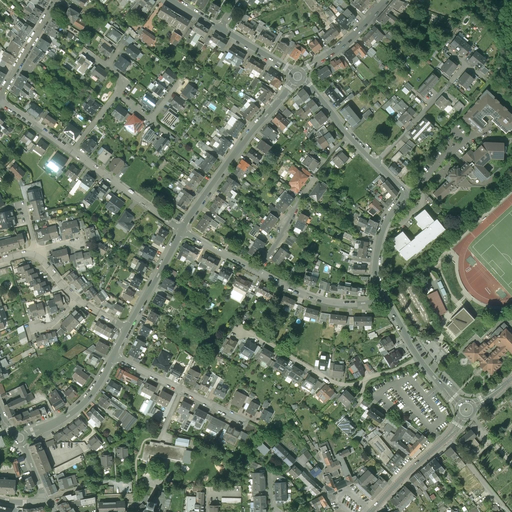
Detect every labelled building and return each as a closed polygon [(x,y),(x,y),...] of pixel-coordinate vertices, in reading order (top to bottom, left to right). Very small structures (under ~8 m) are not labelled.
[(48,3),(43,0),(37,0),(39,1),(37,5),(45,9),(48,3)] [(138,0),(135,4),(134,6),(131,10),(134,12),(137,9),(136,8),(140,4),(141,5),(141,6),(143,7),(141,9),(147,13),(155,3),(152,0),(138,0)] [(207,0),(198,0),(196,4),(203,8),(207,0)] [(397,0),(393,0),(388,6),(392,9),(393,8),(399,1),(397,0)] [(360,1),(354,7),(360,13),(366,6),(360,1)] [(213,4),(212,3),(208,11),(215,15),(219,8),(213,4)] [(177,14),(163,5),(157,15),(171,24),(177,14)] [(392,9),(388,6),(383,12),(386,15),(392,9)] [(43,13),(35,8),(33,12),(28,8),(27,9),(26,10),(31,14),(39,19),(43,13)] [(71,10),(68,8),(66,12),(67,13),(64,18),(83,29),(86,24),(82,22),(83,20),(77,17),(78,14),(77,13),(71,10)] [(355,18),(347,9),(342,15),(350,23),(355,18)] [(39,19),(31,14),(26,10),(24,12),(23,12),(29,17),(28,18),(27,17),(25,18),(31,21),(36,24),(39,19)] [(383,12),(376,21),(379,24),(386,15),(383,12)] [(27,17),(22,13),(19,16),(26,22),(29,24),(31,21),(25,18),(27,17)] [(190,22),(177,14),(171,24),(184,31),(190,22)] [(342,15),(341,15),(338,18),(337,17),(335,20),(340,24),(339,25),(340,27),(341,26),(344,29),(350,23),(342,15)] [(244,17),(238,27),(245,31),(250,23),(245,21),(247,19),(244,17)] [(60,25),(52,20),(48,26),(56,31),(57,30),(60,25)] [(24,26),(19,21),(16,25),(18,27),(21,30),(29,35),(33,28),(25,23),(24,26)] [(201,25),(197,22),(192,30),(194,32),(192,36),(194,37),(201,25)] [(254,26),(250,23),(245,31),(252,36),(258,25),(255,24),(254,26)] [(209,30),(201,25),(194,37),(192,41),(196,43),(200,37),(201,36),(204,38),(209,30)] [(339,34),(331,25),(328,27),(330,29),(327,32),(333,39),(339,34)] [(56,31),(48,26),(44,33),(54,39),(56,35),(55,34),(57,31),(56,31)] [(112,26),(104,36),(105,36),(109,40),(116,45),(124,35),(117,30),(112,26)] [(29,35),(21,30),(18,27),(16,30),(17,30),(20,32),(20,33),(19,33),(18,36),(26,41),(29,35)] [(129,27),(125,32),(134,40),(137,35),(135,33),(133,31),(131,29),(129,27)] [(378,32),(374,27),(368,34),(373,39),(377,43),(383,36),(379,33),(380,32),(379,31),(378,32)] [(269,35),(264,32),(266,30),(263,28),(257,39),(264,43),(269,35)] [(70,33),(62,29),(61,30),(59,29),(59,30),(58,30),(57,30),(56,31),(66,37),(67,37),(70,33)] [(137,35),(134,40),(137,42),(139,38),(144,30),(141,29),(137,35)] [(26,41),(18,36),(12,30),(8,36),(11,38),(12,36),(16,39),(14,41),(22,47),(26,41)] [(155,38),(144,30),(139,38),(150,45),(153,41),(154,40),(155,38)] [(182,35),(174,31),(168,41),(175,46),(182,35)] [(333,39),(327,32),(325,34),(322,31),(318,34),(326,44),(333,39)] [(221,37),(214,33),(212,37),(211,36),(210,38),(211,38),(211,39),(210,41),(208,43),(211,45),(212,42),(216,45),(221,37)] [(373,39),(368,34),(361,40),(369,48),(372,46),(369,44),(373,39)] [(273,38),(269,35),(264,43),(271,47),(277,37),(275,35),(273,38)] [(452,42),(449,45),(454,48),(461,40),(456,36),(452,42)] [(221,37),(216,45),(221,47),(219,49),(222,51),(228,41),(221,37)] [(50,44),(41,38),(36,47),(45,54),(47,55),(49,53),(45,51),(50,44)] [(108,42),(103,39),(101,41),(104,44),(110,48),(112,45),(108,42)] [(318,44),(315,39),(315,40),(308,45),(315,54),(317,52),(317,53),(320,51),(322,49),(318,44)] [(461,40),(454,48),(459,52),(466,44),(461,40)] [(13,41),(9,48),(10,48),(8,52),(16,57),(22,47),(14,41),(13,41)] [(288,46),(281,42),(278,47),(279,47),(277,50),(284,54),(288,46)] [(104,44),(99,50),(102,52),(102,53),(104,55),(105,54),(107,56),(112,50),(110,48),(104,44)] [(357,44),(350,49),(356,56),(362,51),(357,44)] [(466,44),(459,52),(463,56),(471,48),(466,44)] [(133,47),(131,45),(124,53),(135,61),(141,53),(138,51),(136,49),(133,47)] [(302,48),(297,45),(293,50),(290,55),(290,56),(296,60),(301,53),(300,52),(302,48)] [(83,46),(78,54),(81,56),(82,55),(83,57),(88,50),(83,46)] [(45,54),(36,47),(29,58),(35,63),(36,64),(38,62),(45,54)] [(227,54),(224,59),(231,63),(234,59),(238,51),(231,47),(227,54)] [(356,56),(350,49),(343,55),(351,64),(353,62),(354,64),(359,60),(356,56)] [(16,57),(8,52),(6,51),(3,55),(4,56),(2,59),(4,60),(8,62),(12,65),(16,57)] [(245,55),(238,51),(234,59),(238,61),(236,65),(238,66),(245,55)] [(446,54),(445,52),(443,55),(448,59),(452,62),(454,60),(446,54)] [(475,52),(468,60),(474,65),(481,56),(475,52)] [(83,57),(82,55),(81,56),(76,63),(81,66),(78,70),(80,72),(83,74),(88,68),(88,69),(92,63),(89,61),(89,60),(86,58),(85,58),(83,57)] [(124,59),(121,56),(114,65),(123,72),(130,63),(124,59)] [(481,56),(474,65),(479,69),(486,61),(481,56)] [(35,63),(29,58),(23,68),(31,73),(34,67),(33,66),(35,63)] [(250,58),(244,68),(247,70),(248,67),(252,70),(257,62),(250,58)] [(452,62),(448,59),(444,64),(453,71),(457,66),(452,62)] [(337,62),(335,60),(330,63),(330,64),(335,71),(343,65),(340,61),(339,60),(337,62)] [(264,66),(257,62),(252,70),(251,72),(254,74),(254,75),(257,78),(264,66)] [(330,64),(317,73),(321,80),(331,73),(331,74),(335,71),(330,64)] [(453,71),(444,64),(440,69),(449,76),(453,71)] [(238,66),(235,71),(232,76),(235,78),(238,72),(241,68),(238,66)] [(107,73),(98,67),(97,68),(93,74),(101,81),(107,73)] [(488,70),(484,67),(480,71),(485,75),(488,70)] [(177,76),(168,69),(162,76),(163,77),(170,82),(171,83),(177,76)] [(277,74),(269,69),(267,73),(265,77),(272,81),(276,75),(277,74)] [(474,79),(465,72),(461,77),(469,84),(474,79)] [(20,74),(17,80),(24,84),(28,87),(29,84),(26,82),(28,79),(20,74)] [(416,91),(422,97),(428,91),(429,91),(433,86),(439,79),(432,74),(426,81),(425,81),(423,84),(416,91)] [(276,75),(272,81),(271,82),(270,83),(277,88),(281,82),(282,81),(282,79),(281,78),(280,77),(276,75)] [(170,82),(163,77),(161,81),(167,86),(170,82)] [(469,84),(461,77),(457,82),(465,89),(469,84)] [(24,84),(17,80),(13,85),(21,90),(23,87),(27,90),(28,87),(24,84)] [(158,83),(155,81),(153,84),(155,85),(151,90),(161,97),(163,94),(164,95),(165,93),(164,93),(167,89),(165,88),(158,83)] [(404,85),(410,91),(413,87),(408,81),(404,85)] [(277,88),(270,83),(268,85),(275,91),(277,88)] [(196,90),(188,84),(182,93),(189,99),(191,96),(193,97),(195,94),(194,93),(196,90)] [(21,90),(13,85),(10,91),(19,97),(19,95),(18,95),(20,93),(26,97),(27,95),(21,90)] [(333,85),(325,93),(331,99),(337,94),(339,92),(333,85)] [(401,90),(407,95),(410,91),(404,86),(401,90)] [(264,91),(257,99),(262,103),(263,104),(273,94),(267,88),(264,91)] [(297,94),(297,95),(292,99),(295,103),(306,93),(303,89),(297,94)] [(476,104),(471,109),(470,109),(468,111),(469,112),(463,118),(466,120),(465,121),(468,124),(469,123),(471,125),(474,128),(473,129),(475,131),(476,130),(479,133),(482,129),(479,126),(480,124),(483,127),(486,123),(482,119),(484,116),(490,116),(493,118),(491,120),(497,126),(496,127),(499,129),(500,128),(505,134),(508,131),(509,131),(511,128),(511,114),(511,115),(505,110),(506,109),(504,107),(503,108),(497,103),(498,102),(496,100),(495,101),(492,98),(493,97),(486,91),(480,98),(481,99),(478,101),(477,101),(475,103),(476,104)] [(306,93),(295,103),(297,106),(299,104),(300,105),(301,104),(300,103),(303,101),(304,102),(309,97),(306,93)] [(152,99),(146,95),(145,94),(143,98),(144,98),(141,102),(144,105),(149,109),(151,110),(155,105),(154,104),(156,102),(152,99)] [(337,94),(331,99),(336,106),(342,101),(337,94)] [(178,98),(176,96),(170,103),(173,105),(173,106),(176,108),(179,110),(184,103),(183,102),(178,98)] [(436,101),(434,104),(439,108),(441,107),(444,109),(447,105),(445,102),(446,101),(441,96),(439,98),(436,101)] [(89,102),(84,108),(89,113),(89,114),(91,115),(92,115),(93,115),(99,107),(93,102),(90,100),(89,102)] [(312,100),(306,105),(307,106),(303,110),(305,113),(315,104),(312,100)] [(453,106),(459,112),(465,106),(459,100),(453,106)] [(42,111),(32,103),(30,103),(29,105),(30,106),(31,107),(28,111),(37,118),(38,117),(42,112),(42,111)] [(250,105),(247,109),(254,115),(259,109),(252,103),(250,105)] [(411,116),(403,109),(397,103),(395,105),(392,107),(400,115),(399,115),(401,116),(398,119),(403,124),(411,116)] [(315,104),(305,113),(304,113),(306,115),(311,111),(313,113),(318,108),(315,104)] [(127,113),(118,106),(112,114),(121,121),(122,120),(127,113)] [(352,112),(347,106),(340,111),(345,117),(348,122),(349,122),(353,127),(360,121),(355,115),(353,112),(352,112)] [(409,108),(407,109),(404,107),(403,108),(403,109),(411,116),(414,113),(409,108)] [(177,113),(170,108),(165,113),(166,114),(168,111),(175,116),(177,113)] [(292,113),(286,108),(282,113),(287,118),(292,113)] [(301,108),(296,113),(300,118),(304,113),(305,113),(303,110),(301,108)] [(243,113),(242,115),(248,121),(254,115),(247,109),(243,113)] [(49,112),(46,110),(44,113),(41,117),(44,120),(47,115),(49,112)] [(369,110),(362,116),(365,121),(372,114),(369,110)] [(166,114),(161,121),(170,128),(178,118),(175,116),(168,111),(166,114)] [(321,111),(315,116),(316,117),(312,120),(311,119),(309,121),(312,125),(324,115),(321,111)] [(285,120),(278,114),(275,117),(285,127),(288,124),(289,123),(285,120)] [(57,122),(47,115),(44,120),(43,121),(52,128),(57,122)] [(142,122),(133,115),(125,126),(128,128),(131,128),(135,131),(136,130),(141,123),(142,122)] [(324,115),(312,125),(315,129),(327,119),(324,115)] [(285,127),(275,117),(272,121),(279,127),(282,130),(285,127)] [(414,130),(409,135),(417,143),(421,138),(422,139),(428,133),(427,132),(432,126),(424,118),(417,127),(414,130)] [(244,125),(237,120),(235,123),(232,127),(240,132),(244,125)] [(141,123),(136,130),(139,132),(144,125),(141,123)] [(80,132),(70,124),(64,132),(74,139),(78,134),(80,132)] [(141,135),(141,139),(145,140),(148,142),(149,141),(150,142),(155,135),(155,134),(155,133),(152,130),(149,126),(146,128),(143,131),(141,135)] [(273,130),(268,126),(265,130),(274,138),(277,134),(273,130)] [(229,131),(228,133),(235,138),(240,132),(232,127),(229,131)] [(313,129),(307,136),(309,139),(316,132),(313,129)] [(274,138),(265,130),(261,133),(267,138),(271,141),(272,141),(274,138)] [(329,133),(325,135),(322,130),(321,131),(320,130),(319,131),(328,144),(334,140),(329,133)] [(35,137),(27,131),(20,140),(28,145),(28,146),(31,142),(35,137)] [(328,144),(319,131),(318,131),(319,133),(317,134),(321,138),(317,141),(322,148),(328,144)] [(226,139),(222,136),(220,140),(222,141),(220,144),(227,150),(232,143),(226,139)] [(154,146),(154,147),(157,149),(156,150),(160,153),(169,141),(165,138),(164,139),(161,137),(158,141),(154,146)] [(36,146),(34,149),(38,152),(38,151),(42,154),(48,146),(40,140),(36,146)] [(90,140),(88,144),(85,142),(85,143),(83,143),(81,146),(82,147),(84,149),(86,149),(87,150),(87,152),(88,152),(90,152),(96,145),(96,143),(92,140),(90,140)] [(204,150),(208,145),(201,140),(197,145),(204,150)] [(270,146),(261,140),(258,144),(259,145),(257,148),(265,153),(270,146)] [(415,145),(409,140),(406,144),(412,149),(415,145)] [(478,148),(473,153),(470,150),(461,157),(466,163),(459,169),(457,166),(455,168),(454,166),(450,170),(447,173),(448,175),(444,178),(447,181),(432,194),(439,201),(467,175),(471,178),(476,179),(477,178),(480,181),(489,173),(482,166),(490,159),(502,159),(503,143),(484,143),(480,146),(478,148)] [(217,148),(215,151),(222,156),(227,150),(220,144),(217,148)] [(406,144),(398,151),(402,155),(402,156),(408,150),(410,152),(412,149),(406,144)] [(111,154),(102,147),(97,153),(100,156),(98,159),(103,163),(104,164),(108,158),(111,154)] [(262,157),(250,149),(246,155),(257,163),(258,163),(262,157)] [(338,154),(332,160),(335,164),(345,155),(341,151),(338,154)] [(398,151),(391,159),(394,162),(388,168),(391,171),(394,174),(396,176),(400,171),(402,173),(404,175),(409,170),(398,159),(402,155),(398,151)] [(57,153),(50,163),(56,167),(54,170),(58,173),(60,171),(67,161),(57,153)] [(207,157),(204,161),(212,166),(216,159),(209,154),(207,157)] [(309,155),(308,155),(305,159),(316,167),(319,162),(313,158),(309,155)] [(345,155),(335,164),(339,168),(345,162),(348,159),(348,158),(345,155)] [(108,158),(104,164),(103,163),(102,164),(106,166),(111,160),(108,158)] [(120,162),(117,159),(114,159),(111,164),(110,164),(109,165),(109,167),(110,168),(109,169),(111,170),(112,169),(114,171),(114,172),(116,173),(118,173),(120,171),(123,166),(120,164),(120,162)] [(316,167),(305,159),(302,164),(312,171),(316,167)] [(242,160),(237,166),(245,171),(247,167),(250,169),(252,167),(242,160)] [(212,166),(204,161),(201,165),(200,167),(207,172),(212,166)] [(123,166),(120,171),(124,174),(129,167),(125,163),(123,166)] [(16,168),(14,166),(10,170),(19,179),(25,174),(18,167),(16,168)] [(245,171),(237,166),(233,173),(243,180),(244,177),(242,175),(245,171)] [(71,167),(65,174),(70,178),(71,177),(75,179),(80,172),(75,168),(74,169),(71,167)] [(300,172),(295,168),(289,176),(292,178),(290,181),(290,182),(288,185),(292,187),(297,191),(299,189),(301,185),(301,186),(305,181),(304,181),(307,178),(302,175),(304,173),(301,171),(300,172)] [(310,173),(303,168),(301,171),(304,173),(302,175),(307,178),(310,173)] [(194,174),(191,179),(199,184),(203,177),(196,172),(194,174)] [(95,180),(87,174),(82,182),(81,182),(82,182),(80,185),(87,191),(95,180)] [(239,185),(229,178),(225,184),(232,189),(234,186),(237,187),(239,185)] [(189,183),(187,185),(189,186),(194,190),(199,184),(191,179),(189,183)] [(73,188),(69,193),(72,196),(80,185),(82,182),(81,182),(82,182),(79,180),(73,188)] [(383,183),(381,184),(387,191),(385,192),(386,194),(388,192),(393,188),(386,180),(385,181),(383,183)] [(40,182),(31,184),(33,190),(39,188),(39,189),(42,188),(40,182)] [(102,183),(96,191),(98,193),(99,194),(100,193),(103,195),(105,193),(108,188),(109,188),(102,183)] [(232,189),(225,184),(220,191),(229,197),(230,198),(230,197),(231,198),(232,197),(233,198),(237,193),(235,192),(236,192),(232,189)] [(318,184),(309,196),(317,201),(325,189),(320,185),(318,184)] [(33,190),(27,191),(30,202),(41,199),(39,189),(39,188),(33,190)] [(285,191),(285,190),(284,191),(281,188),(278,192),(281,195),(278,198),(288,206),(294,199),(292,198),(287,193),(285,191)] [(290,189),(287,188),(285,191),(287,193),(292,198),(296,194),(295,193),(290,189)] [(393,188),(388,192),(391,195),(388,199),(391,202),(398,194),(393,188)] [(193,197),(183,190),(182,192),(184,194),(181,198),(189,203),(193,197)] [(91,194),(89,193),(83,199),(86,201),(87,202),(89,204),(90,204),(91,205),(95,199),(94,198),(98,193),(96,191),(95,191),(93,193),(91,194)] [(114,195),(109,192),(107,195),(105,197),(110,200),(113,196),(114,195)] [(113,196),(110,200),(106,206),(113,211),(111,213),(114,215),(118,211),(123,204),(119,201),(119,199),(117,198),(116,198),(113,196)] [(225,201),(218,197),(213,203),(220,208),(225,201)] [(189,203),(181,198),(178,202),(176,200),(174,203),(184,210),(189,203)] [(288,206),(278,198),(276,200),(278,202),(275,206),(282,212),(288,206)] [(41,199),(30,202),(30,205),(32,204),(33,208),(43,205),(41,199)] [(373,201),(368,205),(371,208),(368,211),(373,215),(375,212),(375,211),(377,213),(378,211),(379,212),(380,210),(381,208),(378,205),(373,200),(373,201)] [(220,208),(213,203),(209,210),(216,214),(220,208)] [(275,206),(274,207),(271,204),(268,207),(273,211),(279,215),(282,212),(275,206)] [(43,205),(33,208),(34,211),(32,211),(33,214),(44,211),(43,205)] [(359,211),(354,208),(351,215),(356,218),(359,211)] [(434,221),(424,209),(414,217),(416,219),(416,218),(418,221),(417,222),(417,223),(418,222),(421,225),(420,226),(422,229),(424,228),(424,229),(420,233),(416,235),(414,237),(415,238),(410,242),(402,232),(392,239),(394,241),(395,240),(397,243),(394,245),(406,260),(412,255),(415,252),(415,253),(418,251),(418,250),(421,247),(421,248),(424,246),(423,245),(425,243),(426,243),(430,241),(429,240),(432,238),(433,239),(436,236),(435,235),(438,233),(438,234),(440,232),(439,231),(442,229),(443,230),(444,229),(436,219),(434,221)] [(0,213),(0,228),(0,230),(16,226),(12,211),(2,213),(0,213)] [(44,211),(33,214),(34,220),(41,218),(46,217),(44,211)] [(125,211),(117,222),(129,231),(133,225),(129,222),(133,217),(125,211)] [(278,219),(270,213),(267,218),(268,218),(266,221),(272,226),(278,219)] [(308,217),(301,213),(297,220),(305,224),(308,217)] [(219,224),(205,215),(201,221),(207,226),(209,227),(211,225),(216,228),(219,224)] [(377,223),(369,219),(367,223),(366,222),(366,221),(359,218),(358,221),(375,229),(377,223)] [(297,220),(294,226),(295,227),(295,228),(293,231),(299,234),(301,231),(301,230),(302,230),(305,224),(297,220)] [(77,221),(69,223),(72,233),(79,231),(79,229),(77,222),(77,221)] [(207,226),(201,221),(196,228),(203,232),(207,226)] [(266,221),(264,224),(263,223),(260,227),(260,228),(268,233),(272,226),(266,221)] [(375,229),(358,221),(356,224),(363,227),(364,226),(366,227),(364,231),(374,236),(375,229)] [(69,223),(62,224),(64,233),(64,235),(72,233),(69,223)] [(56,226),(48,228),(51,239),(59,237),(58,234),(56,227),(56,226)] [(93,227),(85,229),(87,240),(90,239),(95,238),(95,237),(93,227)] [(48,228),(40,230),(41,231),(38,232),(40,240),(43,240),(43,241),(51,239),(48,228)] [(160,229),(154,240),(161,243),(162,243),(167,233),(160,229)] [(354,237),(345,232),(343,236),(352,240),(354,237)] [(22,234),(16,235),(17,237),(19,245),(25,244),(24,242),(23,236),(22,234)] [(297,239),(290,234),(288,237),(295,243),(297,239)] [(17,237),(11,238),(14,249),(19,247),(19,245),(17,237)] [(295,243),(288,237),(285,242),(291,246),(296,249),(299,245),(295,243)] [(11,238),(5,240),(8,250),(14,249),(11,238)] [(265,243),(257,238),(254,243),(255,243),(253,246),(260,251),(265,243)] [(368,242),(356,240),(355,243),(358,244),(357,249),(366,250),(368,242)] [(100,243),(94,244),(96,252),(98,252),(100,253),(101,256),(104,255),(108,247),(103,244),(100,243)] [(185,243),(179,254),(182,255),(183,252),(187,255),(192,247),(185,243)] [(260,251),(253,246),(251,250),(250,249),(248,253),(255,258),(260,251)] [(149,249),(145,247),(143,250),(141,249),(138,254),(146,258),(145,259),(146,259),(147,258),(151,261),(155,253),(156,253),(149,249)] [(199,251),(192,247),(187,255),(185,259),(192,263),(195,259),(199,251)] [(287,253),(280,248),(276,254),(282,259),(287,253)] [(67,249),(59,251),(62,262),(69,260),(68,256),(67,249)] [(366,250),(357,249),(357,253),(353,253),(353,256),(365,258),(366,250)] [(59,251),(52,253),(52,256),(54,262),(54,263),(62,262),(59,251)] [(82,252),(74,254),(76,260),(77,265),(84,263),(82,254),(82,252)] [(82,254),(84,263),(85,265),(92,263),(91,258),(90,252),(82,254)] [(203,257),(202,257),(200,259),(201,259),(198,266),(205,270),(207,266),(207,265),(212,258),(205,254),(203,257)] [(276,254),(271,259),(278,264),(282,259),(276,254)] [(148,266),(134,258),(131,262),(137,265),(134,269),(142,274),(145,269),(146,269),(148,266)] [(212,258),(207,265),(207,266),(212,268),(210,271),(212,272),(213,273),(213,272),(219,262),(212,258)] [(26,265),(20,267),(17,268),(19,273),(21,272),(30,269),(28,264),(26,265)] [(364,265),(353,265),(353,273),(364,274),(364,265)] [(30,269),(21,272),(23,278),(25,277),(25,276),(34,274),(34,273),(32,268),(30,269)] [(231,273),(222,268),(218,275),(227,280),(231,273)] [(71,273),(66,276),(71,284),(73,282),(78,278),(73,271),(71,273)] [(34,274),(25,276),(25,277),(27,282),(29,281),(38,278),(36,273),(34,273),(34,274)] [(311,276),(305,274),(302,282),(308,284),(311,276)] [(130,284),(137,288),(141,280),(134,276),(130,284)] [(317,278),(311,276),(308,284),(314,286),(317,278)] [(38,278),(29,281),(31,286),(33,285),(42,282),(40,277),(38,278)] [(78,278),(73,282),(78,289),(81,287),(85,284),(80,277),(78,278)] [(247,282),(238,277),(234,285),(246,292),(251,283),(247,281),(247,282)] [(173,282),(166,278),(161,286),(169,290),(172,291),(175,285),(173,283),(173,282)] [(42,282),(33,285),(35,290),(37,290),(37,289),(46,287),(46,286),(44,281),(42,282)] [(122,284),(118,281),(116,284),(126,290),(127,289),(127,290),(128,287),(122,284)] [(267,288),(260,284),(256,291),(263,295),(267,288)] [(344,285),(338,285),(338,287),(331,286),(331,292),(343,294),(344,285)] [(358,287),(344,285),(343,294),(357,296),(357,293),(358,287)] [(46,287),(37,289),(37,290),(39,295),(44,293),(49,291),(50,291),(48,286),(46,286),(46,287)] [(89,288),(85,292),(90,299),(93,297),(97,294),(91,287),(89,288)] [(263,295),(261,299),(267,303),(269,300),(274,291),(267,288),(263,295)] [(127,290),(127,289),(126,290),(122,297),(126,299),(126,298),(130,301),(134,294),(127,290)] [(437,291),(435,292),(444,313),(446,312),(437,291)] [(97,294),(93,297),(98,304),(100,303),(105,299),(99,292),(97,294)] [(444,313),(435,292),(427,296),(439,321),(442,319),(440,315),(444,313)] [(166,299),(157,294),(153,302),(161,307),(166,299)] [(60,295),(53,297),(54,300),(57,307),(63,306),(63,303),(61,297),(60,295)] [(289,299),(283,296),(280,304),(286,306),(289,299)] [(295,301),(289,299),(286,306),(291,309),(295,301)] [(54,300),(48,302),(51,312),(51,313),(57,311),(57,307),(54,300)] [(36,305),(38,315),(38,316),(45,314),(43,308),(42,303),(36,305)] [(35,304),(29,306),(29,309),(31,315),(32,317),(38,315),(36,305),(35,304)] [(124,309),(116,304),(113,310),(112,312),(120,316),(124,309)] [(450,320),(454,324),(453,326),(450,324),(447,327),(456,337),(476,319),(463,306),(458,311),(458,312),(450,320)] [(312,309),(306,308),(304,316),(310,318),(312,309)] [(87,316),(80,309),(78,312),(84,317),(83,318),(85,319),(87,316)] [(318,311),(312,309),(310,318),(316,319),(318,311)] [(78,312),(76,310),(71,314),(79,322),(83,318),(84,317),(78,312)] [(159,315),(151,311),(147,319),(153,322),(155,323),(159,315)] [(79,322),(71,314),(66,319),(74,327),(79,322)] [(346,316),(336,315),(335,324),(345,325),(346,316)] [(74,327),(66,319),(61,324),(62,325),(66,329),(69,332),(74,327)] [(7,321),(0,322),(0,329),(8,326),(7,321)] [(105,325),(98,321),(96,323),(93,328),(94,329),(101,333),(105,325)] [(503,323),(493,334),(492,333),(488,336),(491,340),(486,344),(489,348),(490,348),(495,344),(498,347),(499,348),(502,344),(508,350),(511,354),(511,336),(505,329),(507,327),(503,323)] [(113,330),(105,325),(101,333),(109,337),(112,332),(113,330)] [(477,333),(481,338),(490,329),(486,325),(477,333)] [(144,326),(143,326),(139,333),(147,337),(151,329),(149,329),(144,326)] [(55,332),(47,334),(48,342),(49,342),(58,340),(55,332)] [(42,337),(36,339),(36,342),(37,346),(44,344),(44,343),(48,342),(47,334),(42,335),(42,337)] [(389,336),(380,342),(385,350),(385,351),(386,351),(394,346),(389,336)] [(145,343),(137,338),(132,346),(141,351),(143,352),(145,350),(145,347),(144,347),(145,343)] [(231,339),(230,339),(229,339),(228,340),(224,348),(224,349),(227,351),(231,351),(233,352),(237,344),(236,342),(234,341),(233,341),(231,340),(231,339)] [(246,341),(244,344),(243,344),(242,346),(243,347),(240,351),(241,352),(245,355),(252,342),(250,341),(248,342),(246,341)] [(109,347),(99,342),(95,350),(104,355),(109,347)] [(255,344),(252,342),(245,355),(249,357),(251,357),(253,353),(254,353),(255,352),(255,350),(257,347),(255,346),(255,344)] [(498,347),(487,358),(483,354),(489,348),(486,344),(484,342),(478,348),(474,343),(471,346),(471,345),(465,350),(466,351),(464,353),(474,363),(477,360),(481,364),(479,366),(482,369),(484,371),(486,369),(492,375),(500,367),(499,366),(502,364),(498,360),(502,355),(503,356),(504,355),(505,354),(504,353),(508,350),(502,344),(499,348),(498,347)] [(141,351),(132,346),(128,353),(128,354),(134,357),(137,359),(137,358),(141,351)] [(265,349),(263,348),(260,353),(257,358),(262,361),(269,350),(266,348),(265,349)] [(269,350),(262,361),(267,364),(270,359),(273,354),(271,353),(272,352),(269,350)] [(395,352),(389,356),(387,354),(383,355),(391,368),(398,364),(397,361),(402,358),(397,351),(395,352)] [(172,357),(161,352),(157,360),(155,366),(155,365),(165,370),(164,371),(168,364),(172,357)] [(91,354),(90,354),(90,355),(88,358),(91,360),(89,364),(95,367),(98,363),(98,364),(100,360),(91,354)] [(324,356),(321,355),(319,357),(318,366),(318,367),(320,369),(325,370),(326,369),(326,368),(327,359),(328,356),(327,355),(325,355),(324,356)] [(358,355),(351,359),(353,362),(349,365),(354,373),(352,374),(355,378),(364,373),(360,365),(357,360),(360,359),(358,355)] [(280,358),(278,357),(275,362),(272,367),(277,370),(284,359),(281,357),(280,358)] [(284,359),(277,370),(282,373),(285,368),(288,363),(286,362),(287,361),(284,359)] [(0,371),(1,371),(0,367),(2,367),(8,364),(7,361),(0,364),(0,371)] [(369,366),(368,363),(363,364),(368,372),(372,370),(371,369),(372,368),(370,365),(369,366)] [(184,370),(175,365),(171,373),(180,378),(184,370)] [(290,371),(287,376),(292,379),(299,368),(296,366),(295,367),(293,366),(290,371)] [(299,368),(292,379),(297,382),(300,377),(303,372),(301,371),(302,370),(299,368)] [(80,371),(77,369),(72,376),(83,384),(89,377),(80,371)] [(127,373),(119,369),(117,372),(118,372),(116,377),(123,381),(125,378),(131,381),(133,377),(127,373)] [(1,371),(0,371),(0,380),(8,376),(7,373),(5,374),(4,374),(3,374),(1,371)] [(190,371),(185,381),(194,386),(195,382),(200,373),(196,371),(195,373),(190,371)] [(206,374),(203,380),(199,389),(207,392),(210,386),(214,379),(211,378),(212,377),(206,374)] [(317,380),(309,375),(305,381),(303,382),(302,384),(302,385),(303,386),(305,386),(311,390),(312,389),(316,381),(317,380)] [(143,381),(133,376),(131,381),(140,387),(143,381)] [(122,387),(111,381),(106,389),(116,395),(119,391),(122,387)] [(321,384),(316,381),(312,389),(315,391),(318,388),(321,384)] [(156,388),(146,383),(142,391),(152,396),(153,394),(156,388)] [(21,397),(10,402),(12,407),(13,409),(30,401),(27,395),(25,390),(26,390),(25,388),(24,389),(23,385),(17,387),(21,397)] [(228,390),(217,385),(215,389),(213,393),(220,397),(220,398),(223,400),(228,390)] [(325,385),(322,388),(321,388),(320,389),(320,390),(317,393),(317,395),(320,398),(330,388),(329,386),(327,386),(325,385)] [(64,393),(64,394),(66,395),(70,400),(76,394),(70,387),(64,393)] [(330,388),(320,398),(324,402),(326,402),(329,399),(330,399),(331,397),(331,396),(334,393),(332,392),(332,390),(330,388)] [(341,395),(337,399),(342,403),(351,393),(348,391),(347,392),(346,390),(341,395)] [(55,398),(51,401),(53,404),(56,409),(57,408),(64,404),(59,397),(56,391),(55,392),(52,394),(55,398)] [(164,392),(162,391),(159,397),(157,400),(158,401),(168,406),(173,397),(164,392)] [(246,396),(237,391),(233,400),(233,401),(232,404),(240,408),(243,402),(246,396)] [(351,393),(342,403),(346,407),(350,403),(354,398),(353,396),(351,393)] [(104,394),(102,397),(103,398),(98,404),(105,409),(107,406),(109,402),(114,406),(116,403),(111,399),(111,400),(104,394)] [(183,401),(177,411),(183,414),(183,413),(187,415),(192,406),(188,404),(183,401)] [(251,401),(249,405),(246,412),(254,416),(256,411),(255,410),(258,405),(251,401)] [(363,401),(360,406),(365,409),(368,404),(363,401)] [(137,419),(116,403),(114,406),(118,409),(114,415),(123,422),(120,425),(128,431),(137,419)] [(371,403),(366,409),(370,411),(373,407),(375,405),(371,403)] [(12,407),(6,410),(9,418),(15,416),(13,409),(12,407)] [(373,407),(370,411),(368,414),(380,423),(385,416),(373,407)] [(95,409),(93,408),(87,414),(91,418),(95,423),(94,424),(96,426),(96,427),(98,427),(99,427),(100,426),(101,424),(100,423),(100,422),(104,418),(103,418),(99,413),(95,409)] [(197,409),(192,419),(193,420),(193,418),(197,420),(194,425),(199,428),(201,424),(202,424),(204,419),(207,414),(197,409)] [(272,413),(264,409),(260,418),(264,420),(263,420),(268,423),(272,413)] [(28,414),(29,415),(21,418),(23,423),(41,416),(38,410),(28,414)] [(27,411),(15,416),(9,418),(16,426),(23,423),(21,418),(29,415),(28,414),(27,411)] [(223,422),(213,417),(210,422),(207,428),(211,430),(209,434),(216,438),(221,428),(223,422)] [(79,418),(76,421),(76,420),(74,422),(81,430),(81,431),(87,426),(79,418)] [(95,423),(91,418),(88,422),(94,428),(96,426),(94,424),(95,423)] [(349,422),(345,418),(337,425),(349,436),(355,430),(348,423),(349,422)] [(405,431),(404,431),(398,428),(389,420),(390,420),(387,418),(385,421),(397,431),(396,432),(402,436),(414,443),(416,441),(413,438),(405,431)] [(188,419),(183,429),(187,431),(191,421),(188,419)] [(404,423),(402,426),(400,425),(398,428),(404,431),(405,431),(406,429),(407,428),(410,424),(406,420),(404,423)] [(81,430),(74,422),(70,425),(68,427),(75,434),(75,435),(81,430)] [(241,431),(229,425),(226,430),(222,439),(221,441),(221,442),(224,444),(225,443),(226,441),(228,439),(235,442),(237,438),(241,431)] [(68,426),(65,429),(64,429),(62,431),(68,438),(69,439),(75,435),(75,434),(68,427),(68,426)] [(410,431),(408,430),(408,429),(407,428),(406,429),(405,431),(413,438),(415,435),(410,431)] [(470,429),(457,440),(463,447),(470,455),(471,457),(481,448),(473,438),(476,436),(470,429)] [(62,431),(59,433),(59,432),(56,435),(60,439),(67,439),(68,438),(62,431)] [(396,432),(394,435),(390,432),(389,433),(386,438),(389,441),(397,446),(402,451),(406,446),(398,441),(402,436),(396,432)] [(415,435),(413,438),(416,441),(421,445),(423,442),(419,438),(420,437),(420,436),(417,433),(415,435)] [(391,452),(377,435),(368,442),(380,457),(379,457),(385,465),(389,461),(388,460),(389,459),(386,456),(391,452)] [(98,439),(95,436),(91,439),(98,447),(102,444),(98,439)] [(151,442),(150,442),(150,445),(145,444),(145,445),(142,459),(148,460),(149,453),(157,455),(158,450),(162,451),(161,456),(162,456),(170,457),(170,458),(170,457),(178,459),(183,460),(183,462),(189,463),(191,452),(185,450),(186,448),(185,448),(185,446),(188,447),(189,440),(176,437),(175,444),(176,445),(175,447),(151,442)] [(54,439),(46,442),(47,447),(55,444),(54,439)] [(98,447),(91,439),(87,442),(88,443),(92,448),(95,451),(98,447)] [(409,443),(406,446),(402,451),(410,457),(421,445),(416,441),(414,443),(412,445),(409,443)] [(40,442),(29,446),(32,454),(43,449),(40,442)] [(269,450),(262,443),(257,448),(264,455),(269,450)] [(289,455),(277,443),(272,449),(283,460),(290,466),(295,461),(289,455)] [(127,447),(117,448),(118,458),(127,457),(127,447)] [(441,455),(438,458),(445,466),(449,463),(450,462),(450,461),(457,455),(451,447),(447,450),(441,455)] [(43,449),(32,454),(40,475),(46,472),(51,470),(49,466),(50,466),(47,458),(46,458),(44,453),(43,449)] [(307,450),(303,454),(308,460),(312,457),(307,450)] [(317,453),(314,455),(316,458),(319,461),(323,457),(322,453),(320,450),(317,453)] [(332,463),(327,451),(322,453),(323,457),(327,468),(329,472),(340,468),(337,461),(334,462),(332,463)] [(385,465),(385,466),(392,472),(404,459),(397,453),(389,461),(385,465)] [(82,455),(54,469),(56,474),(84,460),(82,455)] [(111,455),(101,455),(102,466),(112,465),(111,455)] [(342,457),(337,460),(340,468),(344,477),(350,475),(342,457)] [(434,458),(428,463),(433,471),(438,467),(439,468),(438,469),(441,472),(444,470),(434,458)] [(433,471),(428,463),(420,470),(426,478),(428,476),(428,475),(431,472),(432,474),(431,475),(436,481),(439,479),(433,471)] [(291,468),(288,472),(295,479),(298,476),(302,473),(294,465),(291,468)] [(317,466),(310,472),(314,477),(321,471),(322,470),(320,467),(319,468),(317,466)] [(51,470),(46,472),(48,478),(56,474),(54,469),(52,470),(51,470)] [(362,475),(358,479),(357,478),(357,479),(353,482),(361,489),(365,485),(369,481),(371,478),(374,476),(367,470),(362,475)] [(307,475),(303,471),(302,473),(298,476),(307,485),(312,480),(307,475)] [(424,478),(418,471),(413,475),(420,483),(422,486),(423,485),(424,484),(423,483),(421,481),(424,478)] [(46,472),(40,475),(45,488),(51,485),(50,482),(48,478),(46,472)] [(450,475),(448,472),(445,475),(450,481),(453,478),(450,475)] [(332,481),(328,473),(325,474),(326,476),(324,477),(327,483),(332,481)] [(350,475),(344,477),(344,479),(344,480),(347,485),(353,482),(357,479),(355,476),(351,477),(350,475)] [(420,483),(413,475),(408,479),(413,484),(415,486),(417,484),(420,487),(422,486),(420,483)] [(30,477),(24,479),(26,485),(28,489),(35,486),(31,476),(30,477)] [(65,478),(58,480),(61,489),(72,486),(71,481),(70,476),(65,478)] [(380,476),(378,478),(379,479),(378,480),(374,476),(371,478),(382,488),(387,482),(380,476)] [(373,485),(372,486),(372,485),(370,487),(372,489),(370,491),(368,490),(368,489),(365,485),(361,489),(366,495),(372,499),(382,488),(371,478),(369,481),(373,485)] [(0,493),(14,494),(15,480),(0,479),(0,493)] [(316,484),(312,480),(307,485),(309,487),(311,489),(316,484)] [(336,484),(334,485),(337,490),(347,485),(344,480),(342,481),(341,481),(336,484)] [(332,481),(327,483),(327,485),(329,487),(332,486),(334,491),(337,490),(334,485),(332,481)] [(51,485),(45,488),(48,495),(57,492),(56,489),(54,484),(51,485)] [(322,489),(316,484),(311,489),(317,494),(322,489)] [(478,484),(471,491),(476,496),(483,490),(478,484)] [(329,487),(327,485),(324,487),(328,494),(334,491),(332,486),(329,487)] [(405,486),(399,492),(398,492),(396,493),(397,495),(395,496),(394,496),(393,497),(394,498),(390,500),(392,504),(394,503),(396,507),(397,506),(400,510),(402,509),(414,495),(405,486)] [(204,492),(197,492),(195,501),(195,502),(194,504),(203,505),(204,492)] [(328,505),(322,496),(318,498),(321,503),(324,508),(328,505)] [(83,499),(80,499),(81,505),(95,502),(95,497),(87,498),(83,499)] [(315,500),(311,502),(313,505),(314,507),(316,510),(319,509),(317,505),(315,500)] [(125,501),(98,503),(98,511),(119,511),(125,511),(125,507),(127,507),(126,503),(125,503),(125,501)] [(146,508),(143,510),(142,511),(153,511),(152,509),(152,507),(154,502),(147,501),(146,505),(146,507),(146,508)] [(67,502),(61,503),(57,506),(61,511),(66,511),(71,509),(67,502)]
